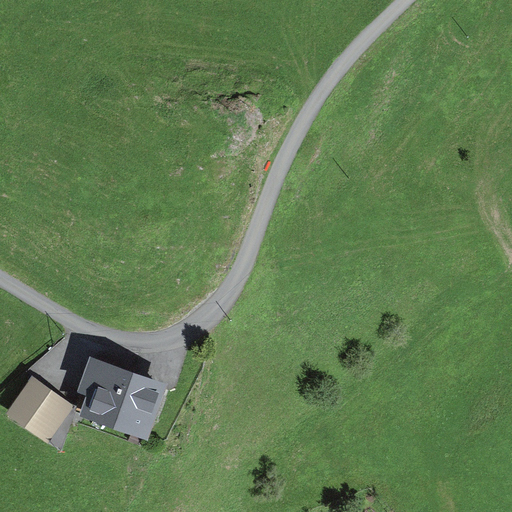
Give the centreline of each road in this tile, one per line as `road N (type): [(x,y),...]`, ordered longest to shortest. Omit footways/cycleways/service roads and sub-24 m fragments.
road 1 (unclassified): [(0,279),(114,339),(189,332),(242,268),(269,197),(344,54),(404,0)]
road 2 (motorway): [(388,511),(0,316)]
